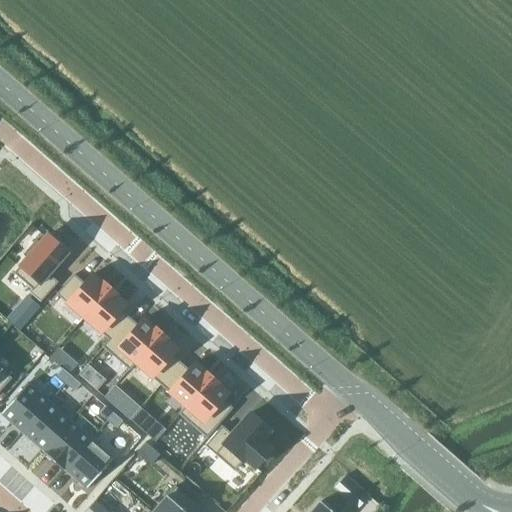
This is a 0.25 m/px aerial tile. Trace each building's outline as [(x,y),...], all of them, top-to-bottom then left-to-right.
[(27,259),(14,274),(32,290),(30,293),(40,302),(57,283),(48,275),(66,253),(47,236),(40,244),(36,241),(23,255),(27,259)] [(74,275),(57,295),(84,318),(109,289),(101,282),(100,283),(91,275),(84,284),(74,275)] [(109,289),(84,318),(109,340),(129,318),(120,311),(125,305),(116,297),(117,296),(109,289)] [(40,307),(26,296),(6,319),(19,331),(40,307)] [(109,340),(102,347),(129,370),(136,363),(135,363),(161,333),(153,326),(151,328),(142,320),(137,326),(129,318),(109,340)] [(161,333),(135,363),(136,363),(160,385),(180,363),(171,355),(176,349),(167,342),(169,340),(161,333)] [(70,372),(77,364),(68,357),(61,364),(70,372)] [(180,363),(160,385),(185,407),(186,407),(212,378),(204,371),(202,372),(194,365),(188,371),(180,363)] [(79,375),(85,380),(93,370),(87,365),(79,375)] [(0,391),(11,379),(0,369),(0,391)] [(63,369),(56,376),(65,384),(72,377),(63,369)] [(72,377),(65,384),(74,392),(81,385),(72,377)] [(185,407),(179,414),(206,438),(232,409),(222,400),(227,394),(218,386),(220,385),(212,378),(186,407),(185,407)] [(27,384),(1,414),(23,433),(49,403),(27,384)] [(115,407),(125,395),(115,386),(104,398),(115,407)] [(49,403),(23,433),(43,451),(42,452),(43,453),(70,421),(49,403)] [(105,406),(98,413),(107,421),(114,414),(105,406)] [(139,409),(130,420),(141,430),(151,418),(140,408),(139,409)] [(114,414),(107,421),(116,429),(123,422),(114,414)] [(222,427),(205,446),(234,471),(244,459),(254,468),(270,450),(260,441),(269,431),(250,414),(231,435),(222,427)] [(70,421),(43,453),(64,471),(91,440),(70,421)] [(91,440),(64,471),(64,472),(65,470),(86,489),(113,459),(91,440)] [(150,465),(159,455),(146,443),(137,453),(150,465)] [(360,507),(369,496),(346,476),(336,486),(360,507)] [(175,487),(152,511),(191,511),(197,506),(175,487)] [(106,511),(94,501),(85,511),(106,511)] [(331,511),(320,502),(311,511),(331,511)]
